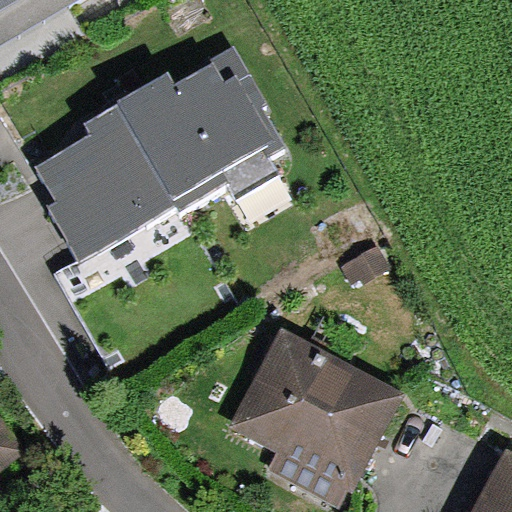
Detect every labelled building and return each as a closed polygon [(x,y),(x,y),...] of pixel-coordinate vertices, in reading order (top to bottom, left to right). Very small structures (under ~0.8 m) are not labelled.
[(0,0),(0,49),(83,0),(0,0)] [(91,144),(39,173),(59,209),(49,214),(81,270),(178,215),(180,220),(223,197),(237,222),(293,190),(277,162),(292,154),(234,52),(171,87),(169,84),(84,132),(91,144)] [(405,402),(283,338),(233,432),(280,456),(269,476),(338,511),(340,511),(348,496),(354,500),(405,402)] [(0,419),(0,478),(29,456),(0,419)] [(511,511),(511,459),(505,456),(475,511),(511,511)]
